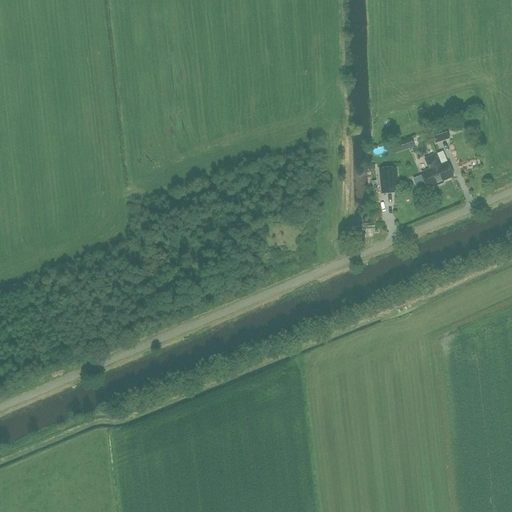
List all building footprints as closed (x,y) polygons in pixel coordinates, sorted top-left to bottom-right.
[(445,131),(434,134),(436,140),(446,137),(445,131)] [(405,140),(408,150),(415,147),(412,138),(405,140)] [(438,152),(442,162),(448,160),(444,149),(438,152)] [(426,182),(429,189),(439,185),(438,183),(453,177),(453,175),(455,175),(452,169),(450,169),(447,163),(442,165),(437,155),(426,159),(430,170),(422,173),(423,176),(421,177),(424,183),(426,182)] [(396,167),(380,169),(382,193),(398,191),(396,167)]
